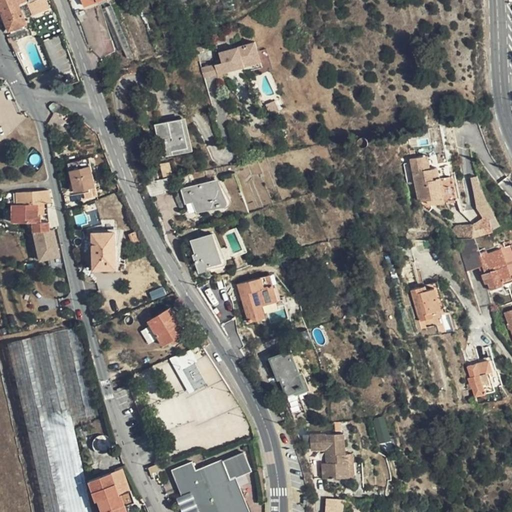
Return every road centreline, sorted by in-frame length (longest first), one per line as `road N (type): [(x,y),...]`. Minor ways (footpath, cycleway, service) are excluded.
road 1 (secondary): [(98,105),(143,218),(258,405),(279,511)]
road 2 (residential): [(29,99),(47,145),(79,297),(155,511)]
road 3 (unknown): [(110,139),(121,134),(122,92),(140,85),(195,122),(224,162),(229,153),(213,85)]
road 4 (tertiary): [(495,0),(501,110),(511,141)]
road 5 (unknown): [(511,351),(438,248)]
